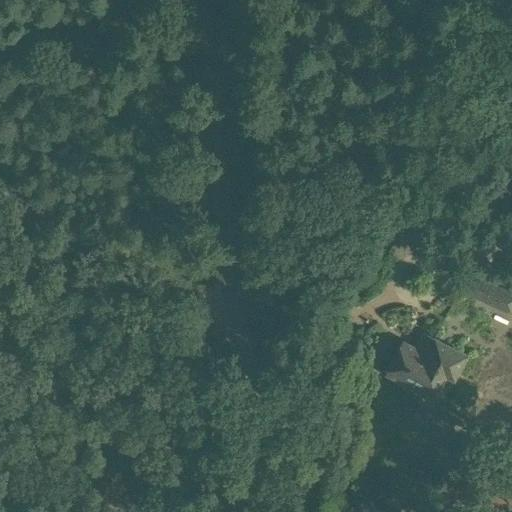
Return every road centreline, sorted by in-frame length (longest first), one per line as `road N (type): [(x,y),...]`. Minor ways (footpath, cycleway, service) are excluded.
road 1 (track): [(247,456),(261,430),(304,389),(336,312),(501,0)]
road 2 (unclassified): [(232,511),(247,431),(208,0)]
road 3 (track): [(232,302),(0,192)]
road 4 (track): [(126,511),(0,474)]
